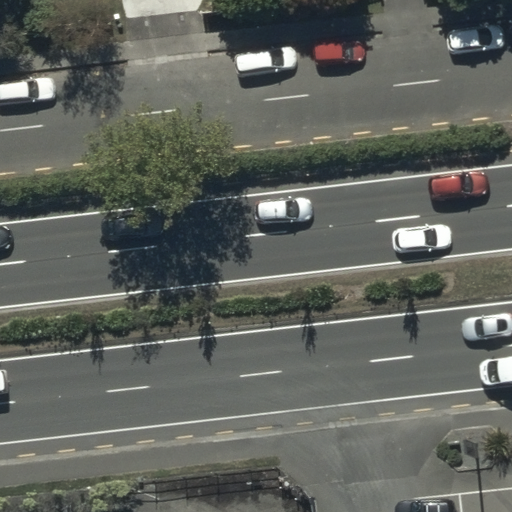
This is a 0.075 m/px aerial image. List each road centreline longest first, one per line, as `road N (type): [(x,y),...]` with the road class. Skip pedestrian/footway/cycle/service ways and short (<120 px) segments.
road 1 (residential): [(0,132),(511,73)]
road 2 (primary): [(511,346),(0,404)]
road 3 (primary): [(0,264),(511,206)]
